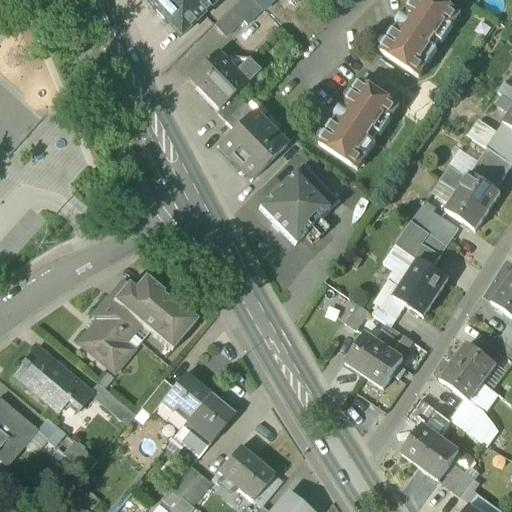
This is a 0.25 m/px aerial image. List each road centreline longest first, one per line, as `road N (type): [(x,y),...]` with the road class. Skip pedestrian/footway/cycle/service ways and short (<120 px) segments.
road 1 (secondary): [(355,477),(198,209)]
road 2 (residential): [(355,477),(511,234)]
road 3 (secondary): [(198,209),(91,0)]
road 4 (residential): [(0,325),(36,293),(198,209)]
